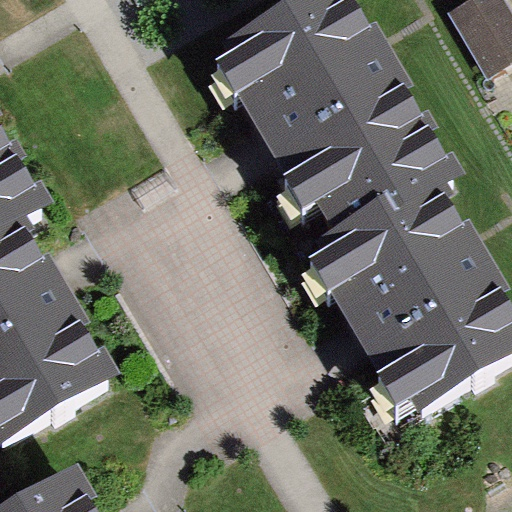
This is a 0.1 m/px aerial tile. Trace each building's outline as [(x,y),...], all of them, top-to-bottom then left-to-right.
[(408,238),(446,216),(464,205),(342,1),(227,69),(344,264),(402,229),(408,238)] [(511,8),(510,5),(466,28),(499,92),(511,85),(511,8)] [(0,282),(82,240),(91,235),(0,63),(0,282)] [(511,368),(511,327),(446,216),(408,238),(402,229),(344,264),(320,278),(410,429),(511,368)] [(170,407),(82,240),(0,282),(0,439),(23,483),(170,407)] [(123,511),(110,489),(70,511),(123,511)]
